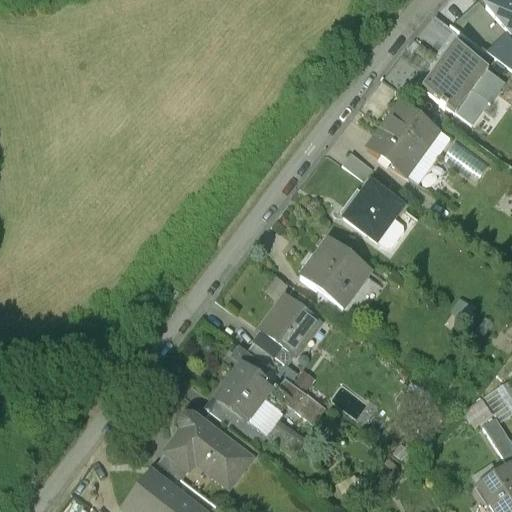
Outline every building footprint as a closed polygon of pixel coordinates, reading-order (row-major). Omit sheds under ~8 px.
[(511,0),(494,0),(487,7),(511,33),(511,0)] [(476,46),(454,29),(437,53),(445,59),(456,44),(470,54),(476,46)] [(445,59),(424,89),(455,112),(487,67),(470,54),(456,44),(445,59)] [(440,132),(401,104),(367,150),(406,178),(440,132)] [(376,170),(354,154),(345,167),(366,183),(376,170)] [(406,209),(373,184),(345,220),(378,245),(406,209)] [(372,271),(329,240),(300,278),(329,299),(343,310),(344,308),(372,271)] [(320,323),(286,298),(260,333),(261,334),(254,344),(286,368),(320,323)] [(343,310),(329,299),(321,309),(342,325),(351,314),(344,308),(343,310)] [(286,368),(254,344),(246,354),(279,378),(286,368)] [(275,391),(241,365),(212,402),(215,404),(246,428),(275,391)] [(302,391),(290,405),(311,422),(323,407),(302,391)] [(246,428),(215,404),(206,416),(237,439),(246,428)] [(180,432),(182,435),(156,468),(181,487),(200,463),(218,477),(213,483),(228,494),(251,464),(193,420),(189,419),(185,419),(182,421),(180,424),(179,428),(180,432)] [(282,434),(264,423),(255,436),(273,448),(282,434)] [(511,459),(511,450),(494,423),(482,431),(504,465),(511,459)] [(511,511),(511,477),(507,469),(475,490),(489,511),(511,511)] [(192,511),(173,497),(172,499),(149,481),(125,511),(192,511)]
